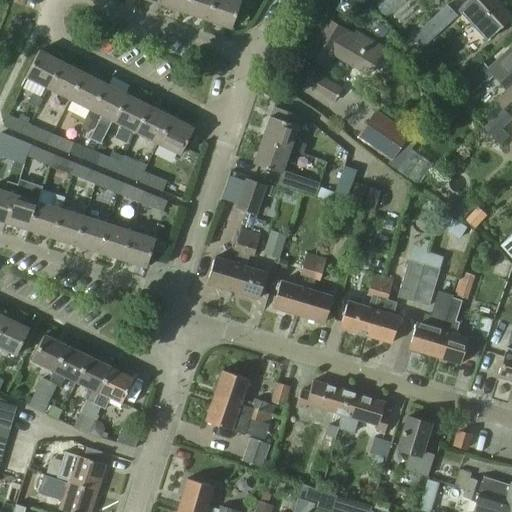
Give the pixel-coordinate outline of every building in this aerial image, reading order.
[(162,0),(161,5),(184,13),(188,0),(162,0)] [(188,0),(184,13),(209,21),(216,0),(188,0)] [(241,1),(238,0),(216,0),(209,21),(231,29),(241,1)] [(468,0),(458,9),(472,24),(486,40),(511,18),(495,0),(468,0)] [(446,5),(411,38),(422,50),(457,17),(446,5)] [(327,68),(334,56),(368,75),(384,48),(356,32),(355,35),(326,18),(305,55),(327,68)] [(511,48),(489,70),(494,75),(505,88),(511,81),(511,48)] [(48,89),(62,62),(40,50),(26,77),(48,89)] [(70,100),(84,73),(62,62),(48,89),(70,100)] [(482,62),(460,83),(470,95),(488,78),(489,80),(494,75),(489,70),(482,62)] [(92,111),(106,84),(84,73),(70,100),(92,111)] [(321,75),(311,91),(334,104),(343,88),(321,75)] [(114,122),(128,95),(106,84),(92,111),(114,122)] [(136,133),(150,106),(128,95),(114,122),(136,133)] [(158,144),(171,117),(150,106),(136,133),(158,144)] [(306,145),(293,140),(298,126),(296,125),(299,116),(275,107),(271,117),(270,117),(261,141),(290,150),(303,154),(306,145)] [(376,111),(357,139),(390,160),(387,163),(396,169),(410,149),(410,133),(376,111)] [(503,111),(484,128),(500,145),(508,137),(501,129),(511,120),(503,111)] [(26,136),(31,125),(8,115),(3,127),(26,136)] [(103,116),(91,139),(102,145),(114,122),(103,116)] [(171,117),(158,144),(180,156),(194,128),(171,117)] [(31,125),(26,136),(48,145),(53,134),(31,125)] [(0,133),(0,145),(4,147),(27,157),(32,145),(9,136),(0,133)] [(53,134),(48,145),(71,155),(76,143),(53,134)] [(282,174),(283,171),(290,150),(261,141),(253,164),(282,174)] [(76,143),(71,155),(94,164),(98,152),(76,143)] [(50,166),(55,155),(32,145),(27,157),(50,166)] [(98,152),(94,164),(116,173),(121,162),(98,152)] [(73,176),(77,164),(55,155),(50,166),(73,176)] [(144,171),(145,172),(148,166),(123,156),(121,162),(116,173),(139,183),(144,171)] [(95,185),(100,173),(77,164),(73,176),(95,185)] [(315,197),(345,206),(357,171),(344,167),(335,193),(318,188),(315,197)] [(144,171),(139,183),(163,192),(167,181),(145,172),(144,171)] [(118,194),(122,183),(100,173),(95,185),(118,194)] [(291,174),(286,189),(315,197),(318,188),(320,183),(291,174)] [(246,179),(237,207),(255,213),(265,185),(246,179)] [(18,185),(17,185),(5,222),(28,230),(37,201),(38,202),(43,188),(19,180),(18,185)] [(7,182),(4,191),(0,189),(0,220),(5,222),(17,185),(7,182)] [(140,204),(145,192),(122,183),(118,194),(140,204)] [(358,210),(366,187),(355,183),(348,207),(358,210)] [(369,188),(363,211),(374,214),(380,194),(381,192),(369,188)] [(145,192),(140,204),(163,213),(168,201),(145,192)] [(37,201),(28,230),(52,237),(60,209),(64,198),(54,195),(51,206),(38,202),(37,201)] [(60,209),(52,237),(76,245),(85,217),(60,209)] [(446,215),(439,226),(459,239),(466,227),(446,215)] [(85,217),(76,245),(98,252),(107,224),(85,217)] [(107,224),(98,252),(121,260),(130,231),(107,224)] [(232,291),(251,233),(241,230),(235,251),(239,252),(235,263),(215,257),(207,283),(232,291)] [(146,268),(155,239),(130,231),(121,260),(146,268)] [(270,231),(263,255),(280,259),(286,236),(270,231)] [(251,233),(232,291),(259,299),(267,273),(247,267),(251,255),(254,256),(260,235),(251,233)] [(511,235),(500,246),(511,259),(511,235)] [(299,275),(310,278),(316,258),(306,254),(299,275)] [(308,284),(299,316),(325,323),(333,297),(312,290),(315,281),(319,282),(326,261),(316,258),(310,278),(308,284)] [(408,261),(397,298),(413,303),(424,266),(408,261)] [(424,266),(413,303),(429,307),(439,270),(425,266),(424,266)] [(467,300),(474,277),(461,273),(454,297),(467,300)] [(365,336),(383,277),(374,274),(368,295),(372,296),(368,308),(348,302),(340,328),(365,336)] [(383,277),(365,336),(391,344),(399,317),(393,315),(397,303),(387,300),(393,280),(383,277)] [(273,308),(299,316),(308,284),(303,283),(301,287),(281,281),(273,308)] [(424,314),(421,324),(417,322),(409,349),(434,357),(451,298),(437,293),(429,316),(424,314)] [(468,338),(456,334),(459,322),(456,322),(462,301),(451,298),(434,357),(460,365),(468,338)] [(486,341),(492,321),(479,317),(473,338),(486,341)] [(7,318),(0,333),(0,347),(17,356),(30,329),(7,318)] [(44,336),(33,360),(54,370),(55,371),(67,347),(44,336)] [(54,370),(50,381),(57,385),(57,386),(60,387),(66,376),(77,382),(89,358),(67,347),(55,371),(54,370)] [(511,380),(511,349),(507,348),(499,376),(511,380)] [(89,358),(77,382),(89,387),(84,398),(87,400),(93,403),(110,368),(89,358)] [(110,368),(93,403),(101,407),(100,408),(104,410),(110,397),(122,403),(133,379),(110,368)] [(214,396),(273,416),(276,406),(255,399),(253,403),(242,399),(249,379),(222,370),(214,396)] [(42,378),(35,392),(50,399),(57,386),(57,385),(50,381),(42,378)] [(342,415),(349,391),(313,380),(310,393),(301,390),(296,407),(305,409),(306,404),(342,415)] [(270,402),(285,407),(291,387),(276,382),(270,402)] [(342,415),(338,428),(353,433),(357,420),(378,426),(376,431),(384,434),(389,416),(382,414),(385,402),(349,391),(342,415)] [(35,392),(28,406),(43,413),(50,399),(35,392)] [(245,435),(251,418),(270,424),(273,416),(214,396),(205,421),(232,430),(245,435)] [(87,400),(81,413),(87,415),(86,418),(93,422),(94,420),(100,408),(101,407),(93,403),(87,400)] [(0,415),(14,419),(17,407),(0,401),(0,415)] [(81,413),(74,427),(88,434),(93,422),(86,418),(87,415),(81,413)] [(0,427),(10,431),(14,419),(0,415),(0,427)] [(426,476),(432,455),(421,452),(431,423),(409,416),(398,449),(410,453),(405,469),(426,476)] [(328,425),(325,435),(334,438),(337,428),(328,425)] [(0,439),(7,441),(10,431),(0,427),(0,439)] [(466,449),(470,435),(459,431),(454,445),(466,449)] [(388,459),(391,440),(374,437),(371,456),(388,459)] [(262,469),(270,445),(249,438),(241,462),(262,469)] [(87,448),(84,458),(101,463),(104,454),(87,448)] [(65,452),(56,479),(97,492),(106,465),(101,463),(84,458),(65,452)] [(43,475),(37,493),(62,501),(59,509),(67,511),(90,511),(97,492),(56,479),(43,475)] [(469,478),(465,489),(511,504),(511,483),(511,486),(483,477),(482,482),(471,479),(470,478),(469,478)] [(219,511),(208,507),(214,487),(187,479),(179,506),(200,511),(239,511),(220,506),(219,511)] [(427,480),(418,510),(423,511),(430,511),(439,483),(427,480)] [(511,511),(511,504),(465,489),(462,499),(475,503),(472,511),(511,511)] [(258,502),(254,511),(269,511),(272,507),(258,502)]
